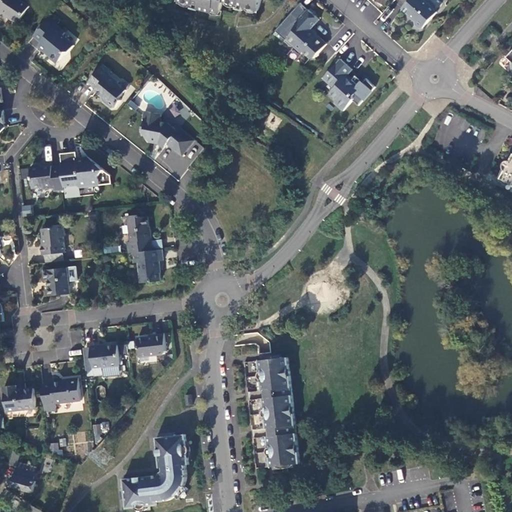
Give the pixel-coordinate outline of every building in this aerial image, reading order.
[(0,0),(0,16),(5,20),(7,16),(10,18),(11,21),(15,24),(18,23),(29,7),(18,0),(0,0)] [(178,0),(179,0),(193,5),(194,3),(194,1),(200,3),(199,5),(198,9),(212,14),(213,11),(221,13),(224,3),(238,7),(238,6),(239,3),(246,5),(245,8),(245,9),(259,13),(262,0),(178,0)] [(432,5),(425,0),(412,0),(403,9),(413,19),(413,21),(416,23),(416,24),(421,29),(424,29),(438,14),(438,13),(444,6),(437,0),(432,5)] [(314,58),(326,44),(317,35),(314,36),(309,31),(319,19),(308,9),(296,24),(298,26),(284,42),(290,47),(293,46),(300,52),(303,52),(310,59),(314,58)] [(50,16),(32,37),(40,43),(37,47),(45,53),(46,52),(49,54),(50,59),(57,65),(66,53),(69,53),(74,47),(64,38),(64,35),(65,34),(57,26),(60,23),(50,16)] [(346,77),(352,70),(340,59),(323,79),(335,89),(331,93),(338,100),(335,103),(344,111),(354,99),(354,95),(365,83),(356,75),(351,81),(346,77)] [(102,66),(88,83),(96,90),(94,93),(106,102),(107,106),(111,109),(115,109),(121,102),(119,100),(126,91),(117,84),(118,83),(109,76),(111,73),(102,66)] [(161,115),(144,112),(142,120),(143,120),(144,120),(141,133),(147,141),(158,143),(164,148),(166,144),(181,157),(194,140),(179,128),(176,131),(167,123),(160,122),(161,115)] [(75,152),(59,153),(61,166),(63,186),(76,185),(79,187),(111,184),(110,175),(87,156),(85,159),(76,160),(76,158),(75,158),(75,152)] [(511,158),(511,161),(507,161),(505,164),(505,166),(507,168),(500,182),(511,188),(511,158)] [(63,186),(61,166),(51,167),(51,166),(40,167),(37,165),(31,165),(29,168),(31,188),(42,187),(42,189),(53,188),(53,191),(63,190),(63,186)] [(22,214),(31,214),(31,205),(22,205),(22,214)] [(126,241),(127,253),(132,252),(151,250),(149,240),(151,239),(149,230),(148,230),(146,216),(140,217),(137,215),(127,216),(129,241),(126,241)] [(43,254),(45,254),(65,252),(63,236),(65,233),(63,224),(54,225),(53,227),(41,228),(43,243),(41,244),(43,254)] [(162,258),(161,249),(151,250),(132,252),(133,262),(138,262),(141,281),(160,279),(158,261),(158,258),(162,258)] [(46,262),(66,260),(65,252),(45,254),(46,262)] [(75,267),(43,270),(44,280),(46,280),(49,295),(70,294),(68,281),(77,280),(75,267)] [(138,339),(140,358),(164,355),(166,352),(165,334),(155,335),(155,337),(138,339)] [(119,366),(118,347),(100,349),(100,348),(90,348),(91,349),(92,361),(84,362),(86,376),(103,374),(102,368),(119,366)] [(91,349),(83,350),(84,362),(92,361),(91,349)] [(267,438),(270,467),(271,467),(271,468),(288,466),(288,468),(294,467),(293,466),(300,465),(300,463),(288,359),(281,360),(281,359),(274,359),(274,361),(258,362),(261,393),(265,392),(276,391),(277,398),(266,399),(262,400),(265,430),(269,430),(281,429),(282,436),(270,437),(267,438)] [(42,385),(45,412),(56,410),(55,404),(80,401),(78,379),(68,379),(68,381),(51,383),(51,384),(42,385)] [(35,388),(25,389),(17,390),(17,387),(17,385),(5,386),(7,411),(37,409),(35,388)] [(276,391),(265,392),(266,399),(277,398),(276,391)] [(269,430),(270,437),(282,436),(281,429),(269,430)] [(77,453),(92,452),(92,441),(89,441),(89,432),(76,432),(77,453)] [(123,480),(124,490),(125,490),(127,510),(157,506),(157,503),(167,502),(171,500),(175,498),(179,496),(182,492),(185,487),(186,482),(187,477),(187,471),(186,466),(189,465),(186,436),(156,439),(159,468),(163,468),(164,471),(158,480),(154,480),(153,476),(123,480)] [(60,443),(49,443),(50,453),(60,453),(60,443)] [(21,454),(14,453),(11,465),(17,466),(21,454)] [(19,462),(28,465),(31,456),(22,453),(19,462)] [(37,467),(28,465),(19,462),(16,475),(13,475),(11,486),(33,492),(36,481),(33,480),(37,467)]
